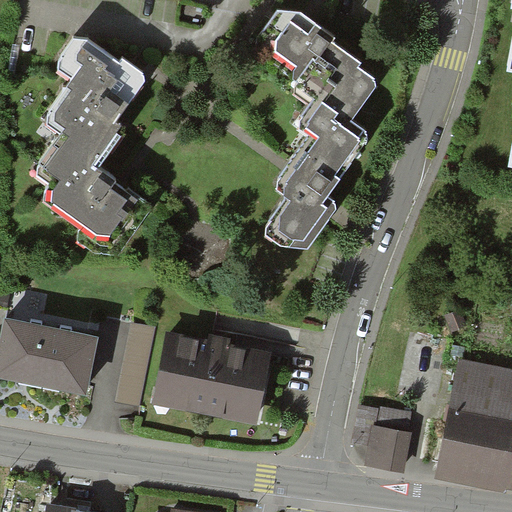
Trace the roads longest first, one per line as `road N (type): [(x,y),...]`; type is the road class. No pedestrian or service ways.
road 1 (residential): [(463,0),(419,152),(356,316),(320,483)]
road 2 (tertiary): [(0,438),(320,483)]
road 3 (tertiary): [(320,483),(485,504)]
